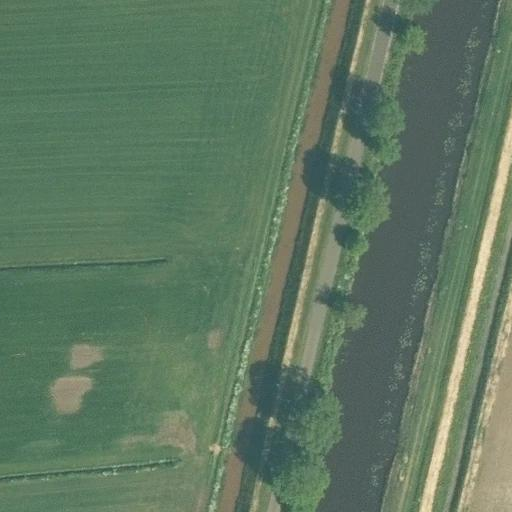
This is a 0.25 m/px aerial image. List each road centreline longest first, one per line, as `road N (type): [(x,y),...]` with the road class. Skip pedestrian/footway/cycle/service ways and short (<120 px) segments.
road 1 (unclassified): [(276,511),(392,0)]
road 2 (track): [(511,20),(397,511)]
